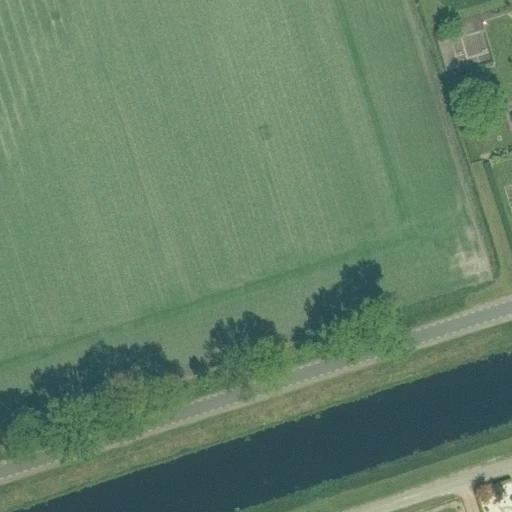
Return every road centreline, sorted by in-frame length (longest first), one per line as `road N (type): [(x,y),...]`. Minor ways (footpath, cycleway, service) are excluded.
road 1 (tertiary): [(0,474),(511,308)]
road 2 (unclassified): [(372,511),(511,466)]
